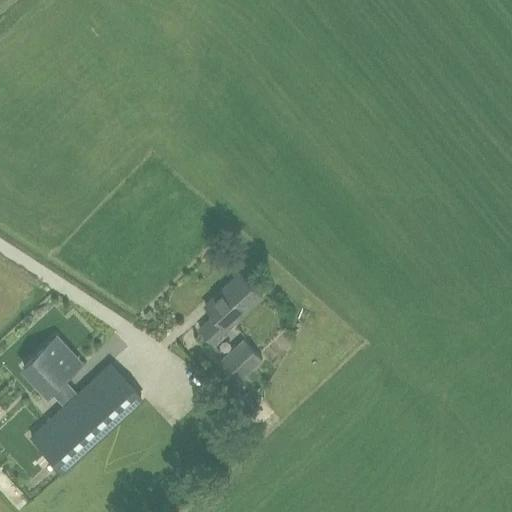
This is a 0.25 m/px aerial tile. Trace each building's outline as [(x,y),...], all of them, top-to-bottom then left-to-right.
[(224,337),(222,335),(262,298),(240,274),(205,307),(214,316),(199,330),(214,346),(224,337)] [(53,392),(64,405),(77,392),(66,380),(75,371),(81,365),(56,338),(25,368),(50,394),(53,392)] [(237,386),(263,362),(244,340),(218,364),(237,386)] [(64,405),(30,436),(64,473),(145,399),(111,361),(77,392),(64,405)] [(169,429),(145,456),(160,469),(184,443),(169,429)] [(102,476),(112,464),(95,449),(85,460),(102,476)]
